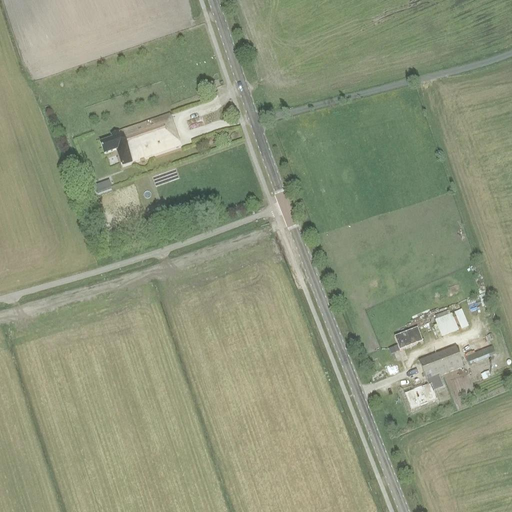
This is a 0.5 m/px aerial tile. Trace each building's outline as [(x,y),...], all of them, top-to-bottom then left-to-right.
[(116,151),(122,167),(180,146),(169,115),(111,136),(112,138),(99,143),(104,156),(116,151)] [(169,216),(165,204),(150,209),(154,221),(169,216)] [(461,309),(454,312),(461,330),(468,327),(461,309)] [(433,316),(442,337),(458,330),(450,310),(433,316)] [(417,329),(394,338),(400,352),(423,343),(417,329)] [(463,368),(456,348),(419,362),(424,376),(426,382),(428,382),(429,386),(410,394),(416,409),(426,405),(427,406),(442,400),(436,384),(432,385),(430,381),(464,368),(463,368)] [(492,348),(466,358),(469,367),(495,356),(492,348)]
